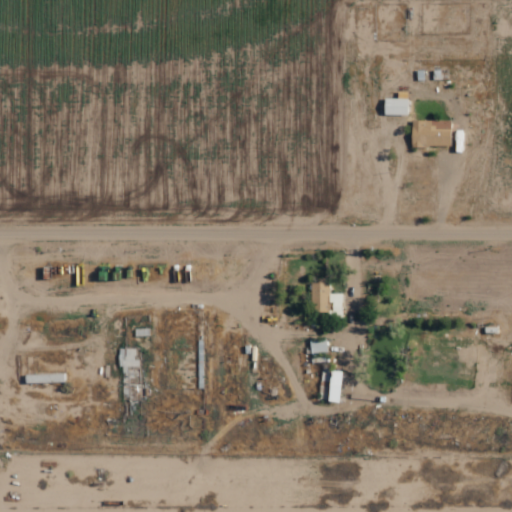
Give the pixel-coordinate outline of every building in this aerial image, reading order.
[(408,115),(408,98),(385,97),(385,114),(408,115)] [(412,146),(451,147),(451,121),(412,120),(412,146)] [(329,294),(328,280),(310,281),(312,312),(331,311),(330,294),(329,294)] [(123,367),(122,400),(140,401),(141,359),(135,359),(136,348),(119,348),(119,366),(123,367)] [(341,402),(343,371),(331,370),(330,401),(341,402)] [(65,374),(33,374),(33,383),(65,382),(65,374)]
